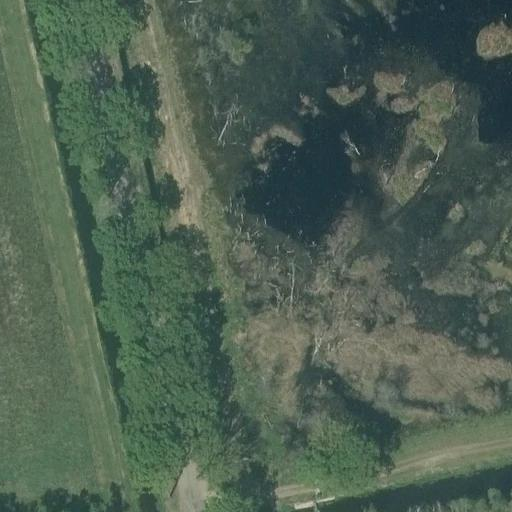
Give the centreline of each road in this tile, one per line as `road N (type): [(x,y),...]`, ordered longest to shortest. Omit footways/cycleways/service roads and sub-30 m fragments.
road 1 (unclassified): [(204,511),(80,0)]
road 2 (track): [(511,461),(287,511)]
